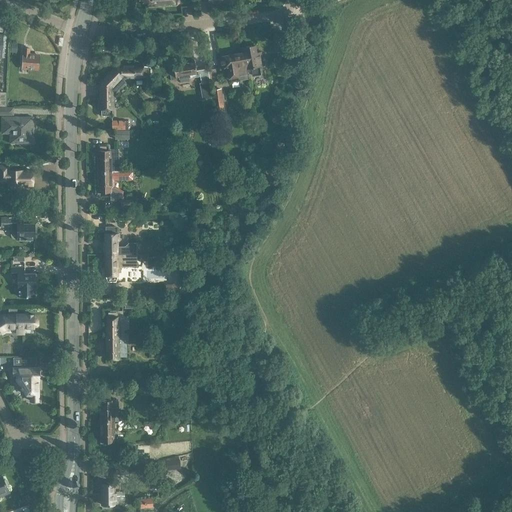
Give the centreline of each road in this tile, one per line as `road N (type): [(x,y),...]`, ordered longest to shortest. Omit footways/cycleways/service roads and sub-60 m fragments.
road 1 (secondary): [(73,441),(71,89),(79,29)]
road 2 (residential): [(79,29),(274,16),(289,0)]
